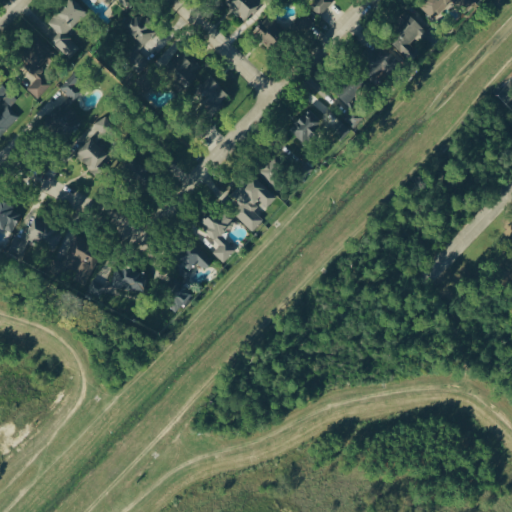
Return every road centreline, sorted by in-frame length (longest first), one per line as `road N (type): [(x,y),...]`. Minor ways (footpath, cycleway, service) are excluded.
road 1 (track): [(3,511),(498,0)]
road 2 (track): [(511,59),(85,511)]
road 3 (track): [(124,511),(196,454),(241,447),(343,401),(450,387),(480,397),(511,425)]
road 4 (residential): [(141,237),(367,0)]
road 5 (track): [(0,311),(46,326),(73,348),(84,396),(0,495)]
road 6 (residential): [(0,163),(141,237)]
road 7 (residential): [(275,98),(171,0)]
road 8 (residential): [(425,280),(511,188)]
